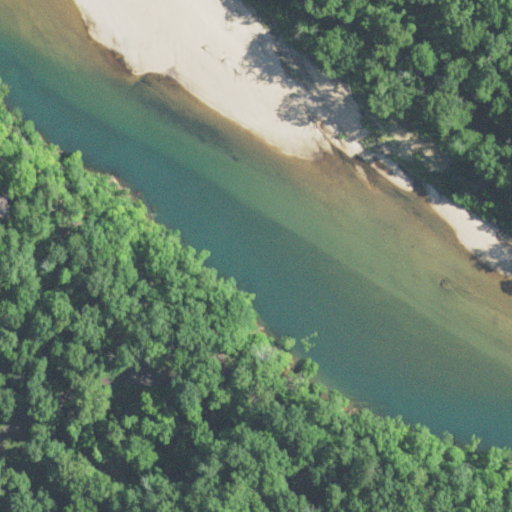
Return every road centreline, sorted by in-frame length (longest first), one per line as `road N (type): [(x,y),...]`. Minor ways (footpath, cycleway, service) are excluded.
road 1 (residential): [(0,428),(47,395),(108,369),(193,371),(212,357),(202,338),(124,365)]
road 2 (track): [(249,460),(130,495),(108,511)]
